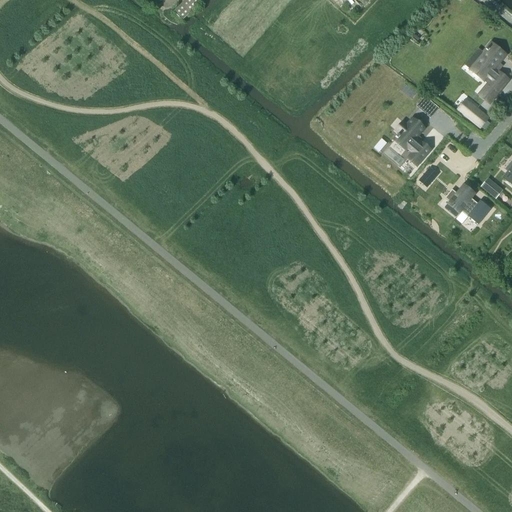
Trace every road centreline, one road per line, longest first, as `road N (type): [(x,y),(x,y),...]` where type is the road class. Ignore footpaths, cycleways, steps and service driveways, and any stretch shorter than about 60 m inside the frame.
road 1 (unknown): [(204,110),(280,181),(396,358),(469,397),(511,432)]
road 2 (unknown): [(0,80),(42,104),(79,112),(172,103)]
road 3 (unknown): [(204,110),(151,59),(65,0)]
